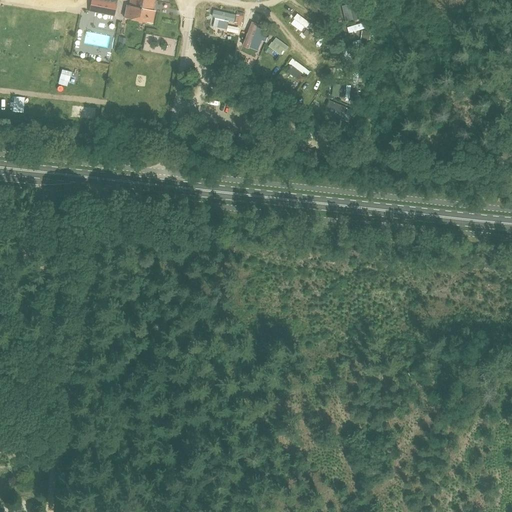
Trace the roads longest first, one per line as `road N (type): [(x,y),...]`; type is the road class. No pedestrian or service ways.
road 1 (secondary): [(0,167),(511,223)]
road 2 (track): [(44,511),(98,192)]
